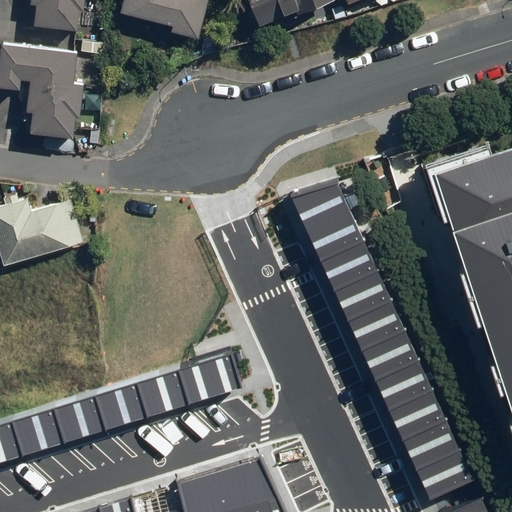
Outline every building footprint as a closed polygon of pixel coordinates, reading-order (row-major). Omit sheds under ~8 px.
[(36,0),(36,20),(77,22),(78,1),(83,1),(82,0),(36,0)] [(132,0),(130,7),(180,20),(178,26),(209,34),(217,0),(132,0)] [(336,0),(263,0),(270,22),(336,0)] [(73,47),(3,44),(2,82),(20,83),(21,75),(31,75),(30,106),(34,106),(34,127),(73,129),(74,108),(81,109),(82,80),(72,79),(73,47)] [(511,150),(434,176),(511,415),(511,150)] [(290,196),(320,257),(364,238),(338,182),(290,196)] [(0,206),(0,209),(15,257),(89,233),(78,197),(43,209),(38,194),(0,206)] [(364,238),(320,257),(334,288),(378,268),(364,238)] [(378,268),(334,288),(347,318),(391,299),(378,268)] [(391,299),(347,318),(360,349),(405,329),(391,299)] [(405,329),(360,349),(374,379),(418,359),(405,329)] [(231,355),(181,371),(192,404),(241,387),(231,355)] [(418,359),(374,379),(387,409),(432,390),(418,359)] [(192,404),(181,371),(139,384),(150,418),(192,404)] [(150,418),(139,384),(97,396),(108,431),(150,418)] [(432,390),(387,409),(401,440),(445,420),(432,390)] [(108,431),(97,396),(56,409),(66,443),(108,431)] [(66,443),(56,409),(14,421),(25,456),(66,443)] [(445,420),(401,440),(414,470),(458,451),(445,420)] [(0,463),(25,456),(14,421),(0,425),(0,463)] [(458,451),(414,470),(428,500),(472,481),(458,451)] [(284,511),(260,457),(178,481),(186,511),(284,511)] [(96,506),(97,511),(133,511),(129,496),(96,506)] [(454,511),(488,511),(482,500),(454,511)]
